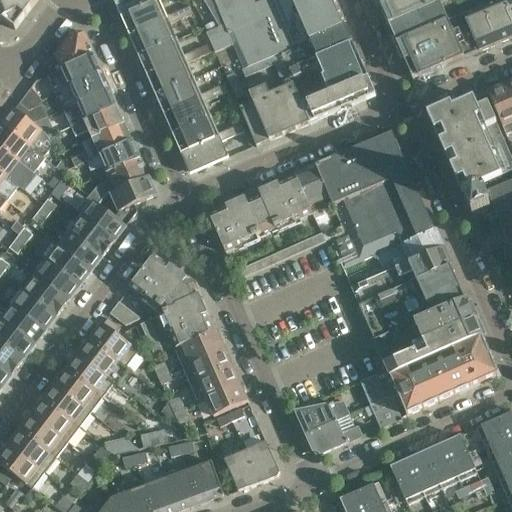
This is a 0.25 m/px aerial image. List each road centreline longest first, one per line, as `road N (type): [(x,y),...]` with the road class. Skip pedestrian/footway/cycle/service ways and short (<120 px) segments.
road 1 (residential): [(185,199),(311,485)]
road 2 (residential): [(0,430),(185,199)]
road 3 (residential): [(511,367),(399,105)]
road 4 (residential): [(185,199),(399,105)]
road 5 (residential): [(511,395),(311,485)]
road 6 (residential): [(96,0),(185,199)]
road 7 (residential): [(399,105),(511,59)]
